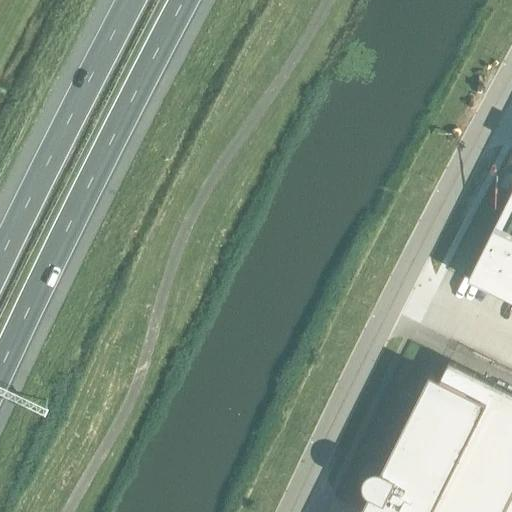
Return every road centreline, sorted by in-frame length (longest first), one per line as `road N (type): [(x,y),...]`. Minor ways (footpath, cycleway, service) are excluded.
road 1 (unclassified): [(511,80),(411,260),(291,511)]
road 2 (motorway): [(0,371),(185,0)]
road 3 (motorway): [(130,0),(0,252)]
